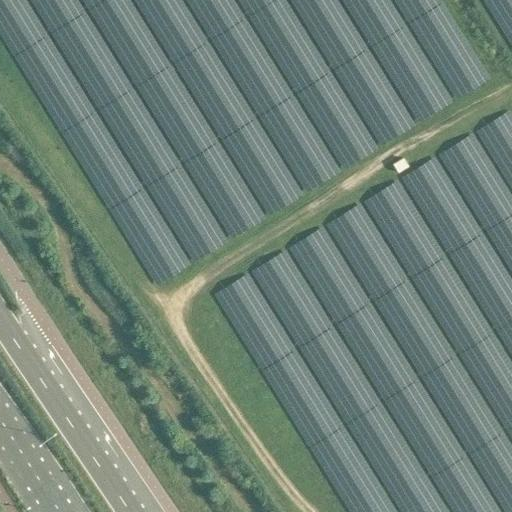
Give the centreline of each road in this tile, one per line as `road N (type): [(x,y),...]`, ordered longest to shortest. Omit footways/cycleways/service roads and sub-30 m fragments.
road 1 (track): [(0,73),(308,511)]
road 2 (track): [(0,161),(44,195),(76,279),(253,511)]
road 3 (track): [(511,83),(165,305)]
road 4 (primary): [(129,511),(32,367)]
road 5 (unclassified): [(32,367),(29,297),(0,252)]
